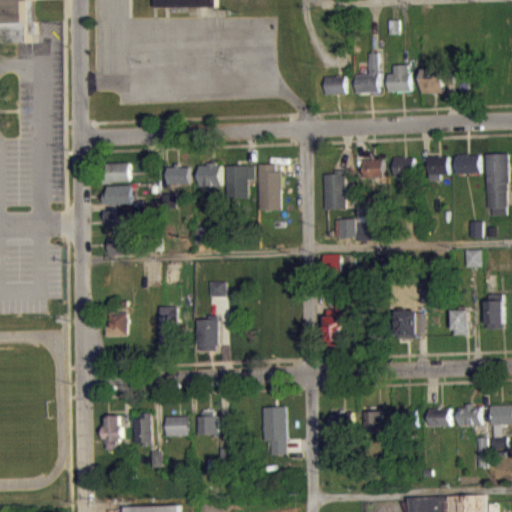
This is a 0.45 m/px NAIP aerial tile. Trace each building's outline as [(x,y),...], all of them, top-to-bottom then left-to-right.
[(0,0),(0,21),(4,21),(5,40),(30,39),(29,33),(37,32),(35,0),(0,0)] [(218,0),(156,0),(156,15),(219,14),(218,0)] [(359,100),(382,99),(381,61),(373,61),(373,82),(359,82),(359,100)] [(391,80),(391,99),(413,98),(413,72),(397,72),(397,80),(391,80)] [(425,101),(447,101),(447,75),(426,75),(425,101)] [(349,101),(349,83),(329,83),(329,101),(349,101)] [(458,181),(482,180),(482,161),(458,162),(458,181)] [(489,161),(491,223),(511,223),(510,161),(489,161)] [(450,163),(431,164),(431,188),(443,188),(443,182),(451,182),(450,163)] [(416,164),(396,165),(397,184),(417,184),(416,164)] [(365,167),(366,185),(386,184),(385,166),(365,167)] [(133,189),(133,170),(111,170),(111,189),(133,189)] [(224,172),(202,171),(201,193),(224,194),(224,172)] [(283,179),(278,179),(278,171),(261,172),(262,218),(284,217),(283,179)] [(257,172),(229,173),(230,207),(251,206),(251,187),(257,187),(257,172)] [(192,192),(192,174),(170,174),(170,191),(192,192)] [(328,217),(348,216),(347,177),(336,178),(336,181),(327,181),(328,217)] [(111,212),(135,212),(135,192),(110,193),(111,212)] [(136,234),(136,217),(111,218),(112,235),(136,234)] [(358,226),(342,226),(343,245),(359,245),(358,226)] [(360,248),(382,248),(381,229),(359,229),(360,248)] [(474,245),(485,245),(486,229),(474,229),(474,245)] [(134,261),(134,245),(112,245),(112,262),(134,261)] [(470,275),(485,274),(485,257),(469,257),(470,275)] [(343,262),(325,262),(325,276),(343,277),(343,262)] [(229,304),(229,289),(212,289),(213,304),(229,304)] [(507,336),(507,301),(488,302),(489,336),(507,336)] [(163,357),(181,358),(182,314),(163,314),(163,357)] [(473,317),(456,317),(456,342),(473,342),(473,317)] [(421,318),(400,318),(400,345),(421,345),(421,318)] [(110,344),(132,343),(131,320),(109,320),(110,344)] [(330,324),(331,348),(350,348),(349,324),(330,324)] [(202,327),(202,358),(223,358),(222,327),(202,327)] [(511,412),(494,413),(495,462),(508,462),(507,432),(511,431),(511,412)] [(461,414),(462,434),(491,433),(490,413),(461,414)] [(288,414),(266,415),(267,448),(273,448),(274,462),(290,461),(288,414)] [(385,440),(386,414),(369,414),(368,440),(385,440)] [(400,434),(420,433),(420,415),(400,416),(400,434)] [(432,416),(433,434),(453,433),(453,416),(432,416)] [(203,442),(221,442),(220,417),(202,418),(203,442)] [(357,446),(356,419),(335,420),(336,447),(357,446)] [(137,423),(138,453),(156,452),(154,422),(137,423)] [(107,433),(108,457),(125,457),(124,423),(110,424),(110,433),(107,433)] [(192,442),(192,423),(169,424),(170,443),(192,442)] [(480,445),(480,474),(490,474),(491,445),(480,445)] [(155,474),(165,474),(165,458),(154,458),(155,474)] [(413,511),(488,511),(488,502),(413,505),(413,511)]
